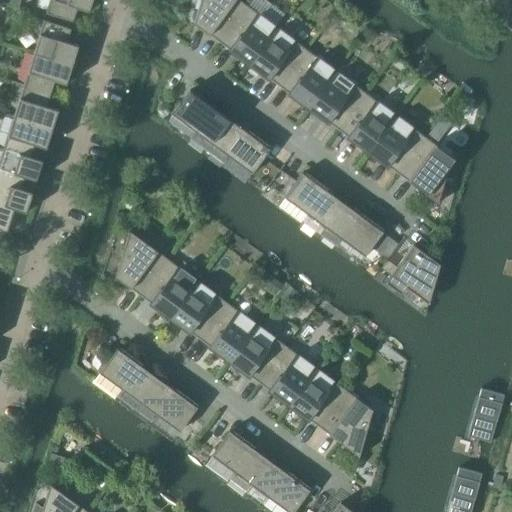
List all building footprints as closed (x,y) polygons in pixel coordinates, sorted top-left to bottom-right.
[(49,0),(45,13),(72,21),(76,8),(88,11),(91,0),(49,0)] [(200,0),(193,23),(216,40),(243,3),(238,0),(200,0)] [(216,40),(247,63),(274,26),(243,3),(216,40)] [(38,36),(33,52),(71,64),(77,45),(66,42),(70,28),(32,16),(28,29),(38,36)] [(247,63),(277,85),(304,48),(274,26),(247,63)] [(277,85),(308,108),(335,71),(304,48),(277,85)] [(33,52),(23,84),(23,85),(50,93),(54,80),(65,84),(71,64),(33,52)] [(420,63),(415,70),(423,75),(428,68),(420,63)] [(308,108),(338,130),(366,93),(335,71),(308,108)] [(18,100),(13,117),(51,129),(57,110),(46,106),(50,93),(23,85),(23,84),(12,81),(8,93),(18,100)] [(189,138),(206,151),(229,120),(189,90),(171,115),(194,131),(189,138)] [(338,130),(369,153),(396,116),(366,93),(338,130)] [(369,153),(400,175),(427,138),(396,116),(369,153)] [(13,117),(3,148),(30,156),(34,145),(45,148),(51,129),(13,117)] [(229,120),(206,151),(223,163),(228,157),(251,173),(269,149),(229,120)] [(427,138),(400,175),(437,203),(451,156),(427,138)] [(3,148),(0,158),(0,182),(20,189),(24,177),(35,180),(42,160),(30,157),(30,156),(3,148)] [(302,221),(319,234),(342,202),(302,173),(284,197),(307,214),(302,221)] [(20,189),(0,182),(0,229),(6,233),(14,209),(25,212),(32,192),(20,189)] [(342,202),(319,234),(336,246),(341,239),(364,256),(382,232),(342,202)] [(114,277),(137,294),(164,257),(128,231),(114,277)] [(406,287),(423,300),(428,303),(439,264),(412,244),(396,266),(386,259),(380,268),(390,275),(385,282),(401,294),(406,287)] [(137,294),(167,316),(195,279),(164,257),(137,294)] [(167,316),(198,339),(225,302),(195,279),(167,316)] [(198,339),(229,361),(256,324),(225,302),(198,339)] [(229,361),(259,384),(286,347),(256,324),(229,361)] [(259,384),(290,406),(317,369),(286,347),(259,384)] [(116,396),(133,409),(157,378),(116,348),(98,372),(121,389),(116,396)] [(290,406),(320,429),(348,392),(317,369),(290,406)] [(157,378),(133,409),(151,421),(156,415),(179,431),(197,407),(157,378)] [(348,392),(320,429),(358,456),(372,410),(348,392)] [(478,436),(481,441),(487,443),(492,440),(503,399),(500,394),(495,393),(490,396),(478,436)] [(229,479),(246,492),(269,460),(229,431),(211,455),(234,472),(229,479)] [(269,460),(246,492),(263,504),(268,497),(287,511),(292,511),(309,490),(269,460)] [(471,511),(481,477),(479,472),(473,470),(468,473),(456,511),(471,511)] [(499,488),(503,476),(500,476),(495,474),(492,486),(496,487),(499,488)] [(40,511),(83,511),(85,510),(49,484),(40,511)] [(352,511),(340,502),(332,511),(352,511)]
